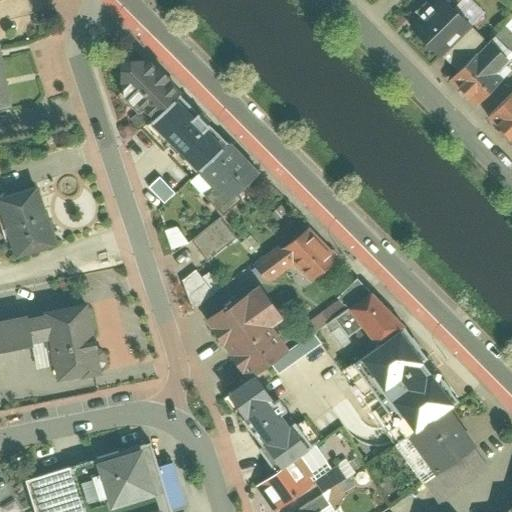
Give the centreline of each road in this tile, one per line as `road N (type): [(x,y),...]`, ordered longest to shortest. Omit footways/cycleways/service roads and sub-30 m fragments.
road 1 (residential): [(511,394),(120,0)]
road 2 (residential): [(112,0),(96,17),(81,59),(178,357),(172,415)]
road 3 (secondary): [(511,179),(334,0)]
road 4 (residential): [(0,441),(126,414),(172,415)]
